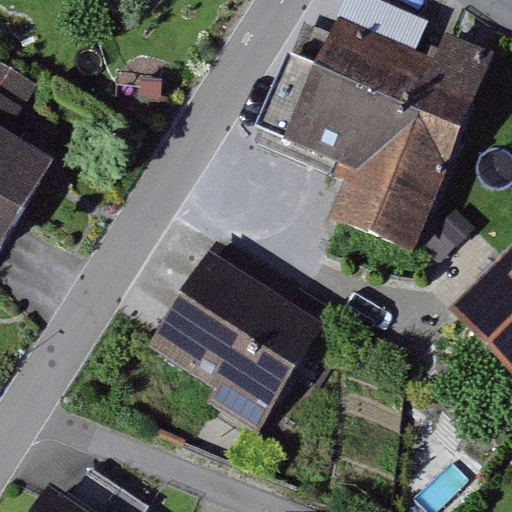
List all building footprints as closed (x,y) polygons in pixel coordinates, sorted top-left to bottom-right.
[(346,0),(343,7),(336,23),(414,56),(428,24),(371,0),(346,0)] [(339,228),(410,258),(491,62),(442,41),(433,63),(424,60),(414,56),(336,23),(334,23),(315,70),(293,62),(261,139),(299,154),(328,166),(359,179),(339,228)] [(0,245),(48,168),(3,141),(8,132),(35,89),(0,67),(0,245)] [(148,349),(264,424),(322,334),(246,285),(255,270),(198,234),(187,250),(178,264),(196,276),(177,305),(148,349)] [(511,286),(469,327),(511,372),(511,286)] [(81,490),(71,504),(82,511),(144,511),(146,511),(92,474),(81,490)] [(82,511),(71,504),(51,491),(36,511),(82,511)]
